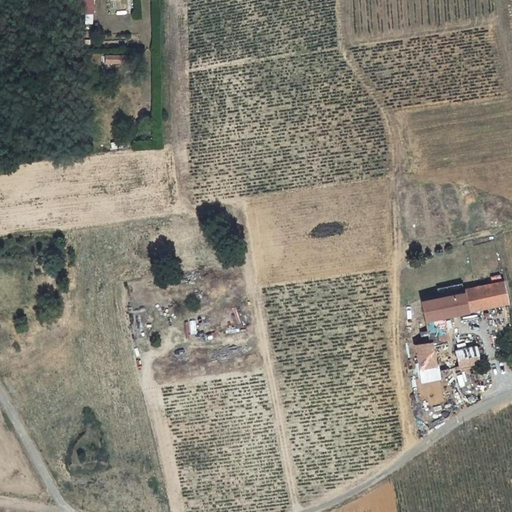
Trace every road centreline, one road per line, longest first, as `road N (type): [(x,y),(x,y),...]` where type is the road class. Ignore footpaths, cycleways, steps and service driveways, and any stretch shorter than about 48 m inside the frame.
road 1 (unclassified): [(511,392),(309,511)]
road 2 (track): [(69,511),(0,393)]
